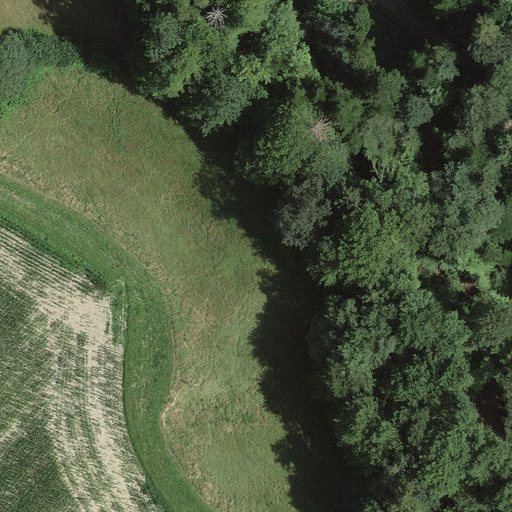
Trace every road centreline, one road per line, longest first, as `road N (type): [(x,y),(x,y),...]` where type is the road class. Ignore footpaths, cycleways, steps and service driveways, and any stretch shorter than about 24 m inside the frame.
road 1 (track): [(127,42),(188,89),(257,123),(358,260),(360,280),(333,373),(360,440),(398,463),(459,476),(502,511)]
road 2 (track): [(388,0),(511,123)]
